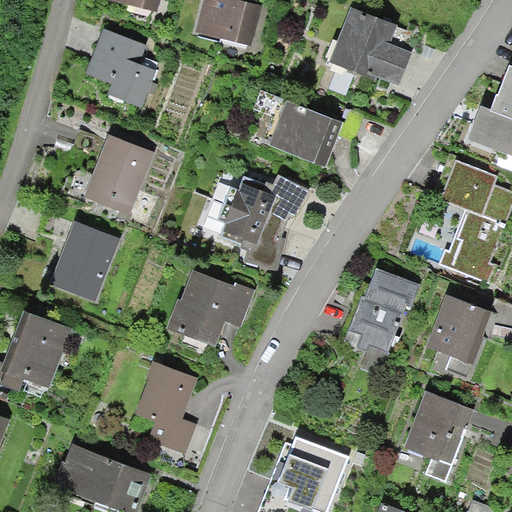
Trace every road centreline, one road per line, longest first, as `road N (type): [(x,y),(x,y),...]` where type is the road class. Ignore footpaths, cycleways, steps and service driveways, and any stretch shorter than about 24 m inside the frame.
road 1 (residential): [(501,0),(313,269),(263,355),(197,511)]
road 2 (residential): [(62,0),(46,73),(0,189)]
